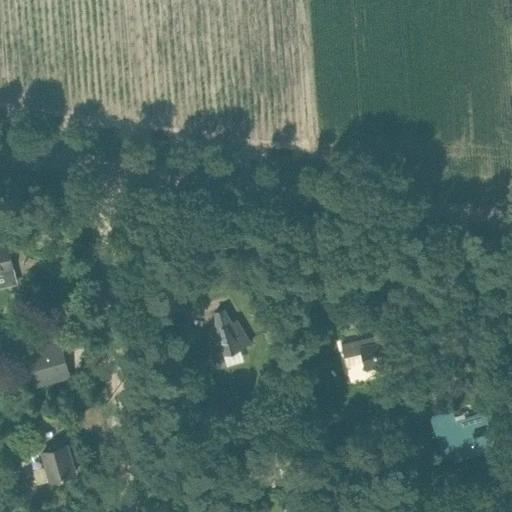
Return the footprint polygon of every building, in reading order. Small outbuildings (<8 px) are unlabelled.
[(0,268),(11,266),(12,266),(6,242),(0,243),(0,268)] [(215,325),(210,326),(211,353),(222,350),(225,360),(241,355),(238,345),(251,342),(237,317),(231,320),(224,307),(214,310),(215,325)] [(361,352),(365,370),(384,365),(380,348),(388,346),(385,332),(340,342),(343,356),(361,352)] [(21,349),(32,387),(73,374),(61,336),(21,349)] [(23,428),(44,431),(46,413),(26,410),(23,428)] [(470,417),(456,422),(452,411),(431,418),(444,457),(454,453),(456,459),(495,446),(486,416),(490,415),(489,411),(470,417)] [(68,444),(43,452),(52,479),(76,472),(68,444)] [(296,471),(295,451),(269,453),(271,473),(296,471)] [(20,473),(7,477),(11,487),(23,483),(20,473)]
